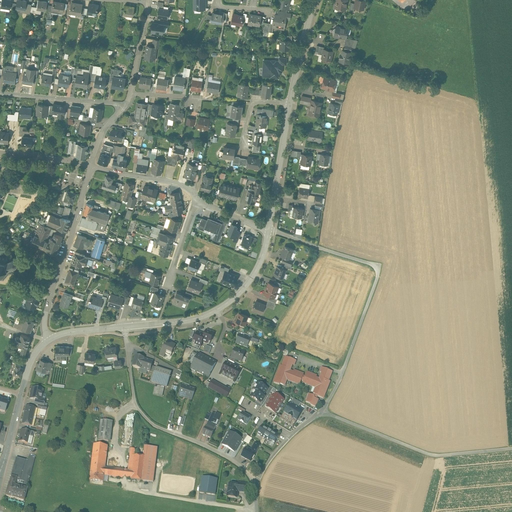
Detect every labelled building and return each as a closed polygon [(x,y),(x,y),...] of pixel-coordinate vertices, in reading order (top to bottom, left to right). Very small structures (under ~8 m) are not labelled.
[(11,0),(8,0),(1,0),(1,7),(9,8),(10,3),(11,0)] [(26,1),(18,0),(16,0),(16,4),(15,9),(15,11),(20,12),(20,8),(24,9),(26,1)] [(204,0),(194,0),(194,9),(205,10),(204,0)] [(290,0),(281,0),(280,7),(288,9),(290,0)] [(347,0),(336,0),(335,8),(341,9),(342,10),(344,11),(346,10),(346,7),(346,6),(347,0)] [(365,1),(362,0),(356,0),(355,4),(354,8),(363,10),(365,1)] [(38,1),(37,7),(33,7),(32,13),(40,14),(41,10),(45,10),(46,5),(47,2),(38,1)] [(64,3),(53,1),(52,6),(51,9),(52,10),(51,12),(51,14),(61,15),(61,14),(62,14),(62,11),(64,3)] [(83,4),(72,3),(70,12),(81,14),(82,8),(83,4)] [(99,5),(89,4),(88,9),(87,13),(97,14),(99,5)] [(134,7),(125,5),(124,10),(123,14),(124,14),(128,15),(127,19),(132,19),(132,16),(133,16),(134,7)] [(164,9),(159,8),(159,9),(157,17),(168,19),(169,10),(164,9)] [(222,14),(212,12),(212,16),(211,21),(223,23),(223,21),(224,15),(222,14)] [(238,14),(233,14),(231,23),(242,24),(243,19),(243,16),(237,15),(238,14)] [(261,16),(250,14),(248,24),(252,25),(252,23),(260,25),(261,19),(261,16)] [(290,16),(281,14),(281,16),(275,15),(273,27),(284,29),(286,19),(290,20),(290,16)] [(159,24),(153,23),(151,32),(163,34),(164,26),(164,25),(159,24)] [(348,29),(336,26),(336,28),(335,28),(333,29),(333,32),(334,33),(335,33),(334,35),(346,38),(348,29)] [(354,40),(347,38),(347,39),(345,39),(344,45),(345,46),(352,47),(354,40)] [(161,40),(153,39),(152,46),(157,47),(156,47),(159,48),(161,40)] [(282,40),(280,40),(280,49),(289,50),(290,46),(291,46),(291,42),(290,42),(290,41),(282,40)] [(152,46),(150,46),(149,46),(147,46),(145,58),(155,60),(156,47),(157,47),(152,46)] [(324,49),(322,55),(322,58),(331,60),(333,51),(324,49)] [(351,52),(342,50),(341,55),(340,54),(339,58),(340,58),(340,61),(348,63),(351,52)] [(130,52),(125,57),(128,60),(134,55),(130,52)] [(275,61),(271,60),(271,61),(264,60),(263,71),(271,72),(271,76),(278,77),(279,71),(280,70),(282,70),(282,64),(279,64),(279,61),(275,61)] [(35,70),(27,68),(27,72),(24,72),(22,82),(33,84),(34,78),(35,74),(34,74),(35,70)] [(121,70),(115,69),(113,77),(112,83),(112,87),(117,87),(123,88),(123,89),(124,89),(125,79),(119,78),(119,74),(121,74),(122,72),(121,70)] [(5,71),(4,75),(3,81),(15,83),(16,75),(17,73),(16,73),(5,71)] [(52,74),(43,72),(43,75),(41,83),(51,85),(52,78),(52,77),(52,74)] [(84,72),(83,76),(81,75),(77,75),(75,85),(87,87),(88,79),(89,73),(84,72)] [(70,76),(60,74),(59,79),(58,84),(69,86),(70,79),(71,76),(70,76)] [(96,75),(95,80),(94,86),(97,86),(97,89),(98,90),(99,90),(100,89),(100,87),(105,88),(107,77),(96,75)] [(151,79),(140,77),(139,87),(145,88),(150,89),(151,83),(151,79)] [(185,79),(175,77),(173,89),(184,90),(184,87),(185,83),(185,79)] [(199,78),(193,77),(193,80),(192,80),(191,90),(201,92),(202,81),(198,81),(199,78)] [(168,80),(158,78),(156,88),(167,89),(168,85),(168,80)] [(336,80),(324,78),(323,84),(322,84),(321,88),(334,90),(336,80)] [(209,82),(208,82),(207,87),(207,91),(218,93),(220,84),(209,82)] [(249,85),(239,83),(237,95),(238,95),(238,94),(242,95),(242,96),(247,97),(249,85)] [(268,85),(263,84),(262,90),(261,96),(269,97),(271,89),(270,89),(270,85),(271,85),(269,85),(270,85),(268,84),(268,85)] [(322,103),(312,100),(309,114),(319,116),(322,103)] [(339,104),(330,102),(329,107),(328,108),(328,111),(328,112),(328,113),(336,114),(339,104)] [(65,106),(54,104),(53,106),(52,113),(59,114),(58,116),(64,117),(65,106)] [(147,105),(137,104),(135,117),(145,119),(146,109),(147,105)] [(163,105),(153,104),(152,110),(152,115),(161,116),(163,105)] [(180,105),(171,104),(169,115),(168,118),(169,118),(178,119),(178,118),(183,119),(183,113),(179,113),(180,105)] [(237,105),(233,105),(231,105),(229,104),(228,105),(227,107),(228,107),(227,109),(231,110),(232,110),(231,116),(235,117),(239,117),(240,117),(241,113),(240,113),(241,110),(242,106),(237,105)] [(45,105),(38,105),(37,115),(46,116),(46,107),(45,106),(45,105)] [(81,107),(72,106),(70,114),(79,116),(81,107)] [(28,109),(21,108),(20,117),(20,116),(26,117),(30,118),(31,109),(28,108),(28,109)] [(103,109),(94,108),(95,108),(94,117),(92,117),(92,119),(95,119),(101,121),(103,109)] [(273,110),(262,108),(262,109),(257,109),(256,114),(258,115),(258,114),(267,116),(272,117),(273,110)] [(267,116),(258,114),(258,115),(255,130),(259,131),(260,126),(264,127),(264,126),(266,126),(267,121),(265,121),(265,120),(266,120),(267,116)] [(145,119),(135,117),(131,116),(129,123),(133,124),(133,127),(138,128),(139,124),(144,125),(145,119)] [(210,119),(198,117),(196,127),(208,129),(210,119)] [(195,119),(187,118),(186,125),(193,126),(195,119)] [(90,125),(81,123),(80,133),(89,135),(90,130),(89,130),(90,125)] [(233,124),(227,123),(226,134),(235,136),(237,125),(237,124),(233,124)] [(121,131),(113,130),(109,133),(109,137),(119,140),(121,131)] [(323,132),(309,130),(308,139),(317,140),(318,142),(320,142),(321,141),(321,139),(320,138),(321,135),(322,134),(323,132)] [(9,133),(2,132),(2,131),(0,131),(0,143),(1,143),(1,142),(8,143),(9,133)] [(258,134),(255,134),(253,143),(254,144),(252,153),(257,154),(257,151),(258,151),(259,151),(259,150),(260,144),(261,145),(262,135),(260,134),(258,134)] [(33,138),(23,137),(22,146),(32,146),(33,146),(34,142),(32,142),(33,138)] [(197,139),(190,138),(188,146),(195,147),(197,139)] [(76,141),(70,140),(68,153),(74,154),(74,152),(76,153),(78,144),(75,144),(76,141)] [(173,156),(168,155),(166,164),(175,166),(177,157),(182,158),(184,151),(185,145),(175,143),(173,156)] [(82,145),(78,144),(76,153),(76,157),(86,158),(87,154),(88,154),(89,150),(87,150),(88,146),(82,145)] [(113,146),(104,144),(101,152),(110,155),(111,151),(113,146)] [(121,154),(123,146),(120,147),(116,145),(116,146),(115,152),(114,156),(117,157),(118,153),(121,154)] [(121,154),(121,156),(118,168),(125,169),(127,160),(122,159),(123,155),(124,155),(126,146),(123,146),(121,154)] [(235,149),(224,147),(222,156),(233,158),(234,158),(234,156),(235,149)] [(101,152),(98,162),(107,165),(110,155),(101,152)] [(117,159),(113,159),(112,167),(118,168),(121,156),(121,154),(118,153),(117,157),(117,159)] [(311,155),(303,154),(302,159),(301,160),(301,162),(301,163),(301,164),(310,165),(311,155)] [(329,155),(321,154),(320,164),(327,165),(329,155)] [(260,159),(248,157),(247,167),(254,168),(255,166),(259,167),(260,159)] [(138,158),(137,163),(136,171),(146,173),(148,160),(138,158)] [(247,159),(240,158),(239,166),(241,166),(241,165),(246,166),(245,166),(246,159),(247,159)] [(163,161),(154,159),(153,161),(153,162),(154,162),(152,172),(160,174),(163,161)] [(188,162),(184,177),(194,179),(195,174),(198,165),(197,165),(191,163),(188,162)] [(114,178),(106,176),(104,180),(102,187),(118,192),(119,189),(115,188),(116,184),(112,183),(114,178)] [(213,178),(204,176),(203,181),(202,181),(200,189),(209,192),(212,184),(211,184),(213,178)] [(253,192),(248,191),(245,201),(255,204),(255,201),(257,194),(258,194),(261,183),(256,181),(254,187),(252,186),(252,189),(253,189),(253,192)] [(134,184),(126,182),(122,194),(125,195),(123,200),(128,201),(129,196),(131,197),(131,196),(132,191),(133,192),(134,188),(133,188),(134,184)] [(237,188),(223,184),(223,186),(220,185),(219,192),(219,194),(236,199),(237,197),(239,190),(237,190),(237,188)] [(151,188),(144,186),(142,193),(141,197),(147,199),(151,188)] [(309,189),(300,187),(298,196),(308,197),(309,189)] [(158,190),(151,188),(147,199),(154,201),(158,190)] [(76,194),(67,191),(64,201),(73,204),(76,194)] [(179,193),(170,194),(171,200),(170,200),(171,204),(181,202),(179,193)] [(137,198),(131,196),(131,197),(129,196),(128,201),(127,205),(134,207),(137,198)] [(181,202),(171,204),(171,205),(165,206),(166,212),(173,210),(174,212),(174,214),(176,213),(183,212),(181,202)] [(94,206),(86,204),(83,213),(92,216),(94,217),(94,219),(97,220),(97,222),(98,222),(106,225),(109,215),(106,214),(107,212),(104,212),(104,213),(97,211),(98,206),(94,205),(94,206)] [(71,208),(65,206),(62,216),(68,218),(71,208)] [(303,209),(294,207),(293,217),(301,218),(303,209)] [(320,210),(310,208),(308,221),(309,221),(309,219),(314,220),(315,222),(318,222),(320,210)] [(62,216),(53,212),(52,215),(51,214),(49,220),(47,223),(58,228),(67,231),(70,221),(61,218),(62,216)] [(49,220),(42,217),(39,223),(40,224),(46,226),(47,223),(49,220)] [(91,220),(82,217),(79,224),(95,230),(95,229),(98,222),(97,222),(91,220)] [(205,228),(208,220),(202,218),(198,228),(204,230),(205,228)] [(219,223),(209,218),(208,220),(205,228),(216,232),(213,239),(215,240),(218,242),(226,222),(220,220),(219,223)] [(179,221),(171,219),(168,228),(176,231),(179,221)] [(106,225),(98,222),(95,229),(104,232),(106,225)] [(46,226),(40,224),(37,230),(36,232),(36,231),(31,243),(56,254),(63,237),(54,234),(53,238),(51,237),(54,230),(51,228),(51,229),(46,226)] [(232,224),(228,235),(236,238),(239,231),(236,229),(237,226),(232,224)] [(157,227),(153,226),(151,232),(158,235),(159,232),(160,229),(157,227)] [(174,237),(159,232),(158,235),(157,238),(156,241),(161,243),(171,246),(174,237)] [(87,238),(78,234),(74,245),(83,248),(83,247),(88,249),(89,246),(90,246),(90,243),(91,243),(92,243),(92,242),(92,241),(92,240),(86,239),(87,238)] [(249,238),(247,237),(247,235),(244,234),(239,245),(241,246),(241,245),(241,246),(243,247),(248,248),(252,237),(249,236),(249,238)] [(105,240),(97,237),(92,255),(100,257),(102,251),(105,252),(107,244),(104,243),(105,240)] [(171,246),(161,243),(160,247),(161,248),(159,253),(168,256),(171,246)] [(293,249),(285,246),(284,249),(283,249),(282,252),(281,256),(284,257),(289,259),(290,259),(293,249)] [(85,256),(75,252),(71,263),(81,267),(82,263),(91,266),(93,259),(85,256)] [(13,258),(13,259),(12,254),(7,256),(7,257),(4,258),(0,256),(0,277),(3,278),(3,279),(4,279),(4,277),(8,272),(12,271),(12,272),(17,270),(16,266),(16,265),(17,265),(17,264),(18,263),(18,262),(17,261),(17,260),(16,259),(15,259),(14,258),(13,258)] [(289,259),(284,257),(282,262),(285,263),(290,265),(292,260),(290,259),(289,259)] [(199,262),(191,258),(187,268),(201,273),(202,268),(199,267),(201,262),(199,262)] [(286,270),(277,266),(275,271),(274,272),(274,274),(274,275),(282,278),(286,270)] [(153,273),(146,271),(147,269),(141,267),(140,270),(140,271),(146,273),(145,275),(151,277),(149,282),(157,285),(160,275),(153,273)] [(89,278),(78,274),(79,271),(70,268),(66,278),(68,281),(67,282),(70,283),(69,285),(85,291),(89,278)] [(228,272),(225,271),(224,273),(221,281),(233,286),(237,276),(228,272)] [(202,284),(191,280),(187,288),(199,293),(202,284)] [(274,284),(269,282),(266,288),(276,292),(279,286),(274,284)] [(39,291),(31,288),(28,294),(29,295),(29,294),(37,297),(39,291)] [(276,292),(266,288),(264,294),(270,296),(274,298),(274,297),(275,297),(276,294),(276,293),(276,292)] [(181,293),(177,292),(172,302),(181,306),(184,301),(188,302),(189,298),(190,298),(184,296),(181,294),(181,293)] [(72,295),(64,293),(60,304),(60,305),(68,307),(72,296),(72,295)] [(163,296),(155,293),(151,303),(153,303),(153,304),(155,305),(156,304),(160,306),(163,296)] [(37,297),(29,294),(29,295),(27,300),(28,302),(27,305),(35,308),(37,304),(38,304),(39,300),(38,300),(39,298),(37,297)] [(123,298),(111,294),(109,299),(109,301),(108,305),(120,308),(122,302),(123,298)] [(103,299),(91,296),(90,299),(89,300),(90,300),(88,305),(100,309),(102,303),(103,300),(103,299)] [(144,300),(134,297),(131,306),(140,308),(141,304),(142,305),(144,300)] [(276,303),(268,300),(266,305),(274,308),(276,303)] [(265,305),(256,301),(252,310),(261,314),(265,305)] [(248,316),(239,313),(236,322),(239,323),(244,325),(245,324),(247,321),(246,321),(248,316)] [(34,322),(24,319),(20,329),(30,333),(34,322)] [(207,330),(205,334),(202,342),(210,345),(215,333),(207,330)] [(205,334),(197,331),(193,343),(200,346),(202,342),(205,334)] [(20,338),(16,337),(15,340),(19,341),(18,345),(22,346),(20,353),(25,355),(27,348),(31,337),(21,334),(20,338)] [(251,339),(239,335),(236,343),(247,347),(251,339)] [(176,346),(166,341),(164,346),(164,345),(163,347),(159,355),(164,357),(165,354),(171,357),(176,346)] [(206,345),(203,351),(209,354),(212,347),(206,345)] [(69,347),(56,346),(56,359),(67,360),(67,355),(69,355),(69,347)] [(116,347),(110,348),(108,347),(106,347),(105,349),(106,356),(117,355),(116,347)] [(245,353),(235,349),(232,358),(236,359),(241,362),(245,353)] [(193,352),(188,362),(193,364),(198,355),(193,352)] [(91,354),(86,353),(84,361),(90,362),(94,362),(95,354),(91,353),(91,354)] [(216,363),(199,353),(198,355),(193,364),(190,368),(190,369),(208,378),(216,363)] [(144,358),(136,356),(133,366),(141,369),(143,370),(146,359),(144,359),(144,358)] [(290,359),(286,357),(282,366),(281,366),(274,383),(280,385),(280,384),(285,386),(287,380),(300,385),(301,380),(304,381),(303,383),(316,388),(313,394),(318,395),(318,396),(323,398),(330,381),(329,381),(332,372),(328,370),(322,368),(320,372),(322,373),(319,380),(316,379),(317,376),(307,372),(305,377),(303,376),(304,374),(294,370),(293,373),(289,372),(292,365),(294,365),(296,361),(290,358),(290,359)] [(153,361),(146,359),(143,370),(150,372),(152,366),(153,361)] [(48,362),(40,360),(39,364),(38,363),(36,370),(38,370),(37,372),(38,374),(39,374),(39,375),(41,376),(43,375),(45,374),(45,372),(46,372),(47,368),(48,362)] [(241,370),(226,362),(220,375),(234,382),(241,370)] [(21,365),(16,364),(13,374),(14,375),(15,375),(16,375),(20,376),(23,369),(20,368),(21,365)] [(171,372),(156,367),(154,373),(151,382),(167,387),(171,372)] [(234,393),(212,380),(210,384),(208,387),(230,400),(234,393)] [(257,383),(253,389),(254,390),(250,397),(261,403),(265,396),(264,395),(268,389),(258,383),(257,383)] [(164,387),(155,385),(153,394),(163,396),(164,387)] [(189,387),(182,385),(179,396),(185,398),(189,387)] [(195,389),(189,387),(185,398),(192,400),(194,392),(195,389)] [(43,390),(32,388),(32,391),(32,392),(32,393),(31,393),(30,399),(36,400),(40,401),(41,399),(43,390)] [(266,407),(275,413),(283,400),(274,394),(266,407)] [(315,396),(309,394),(306,402),(311,404),(310,405),(315,407),(318,400),(314,398),(315,396)] [(8,402),(0,399),(0,410),(5,412),(8,402)] [(291,403),(290,403),(284,413),(297,420),(299,417),(301,414),(303,411),(303,410),(302,410),(295,406),(295,405),(295,406),(291,403)] [(35,408),(26,406),(24,415),(33,417),(35,408)] [(216,413),(214,412),(214,414),(212,413),(211,414),(209,421),(215,424),(215,423),(217,424),(218,422),(220,422),(222,418),(216,415),(216,413)] [(244,413),(242,413),(238,420),(246,425),(251,418),(244,413)] [(297,420),(284,413),(280,419),(293,427),(297,420)] [(33,417),(24,415),(22,424),(31,426),(33,419),(33,417)] [(136,416),(125,420),(121,444),(131,445),(136,416)] [(111,421),(101,420),(98,440),(109,442),(111,421)] [(215,424),(209,421),(206,427),(205,427),(202,434),(211,438),(214,431),(215,429),(217,424),(215,423),(215,424)] [(280,435),(263,425),(258,433),(261,435),(260,436),(271,443),(272,441),(275,443),(280,435)] [(28,431),(21,430),(18,442),(28,444),(29,437),(32,437),(33,433),(33,432),(28,431)] [(242,439),(230,432),(222,445),(234,452),(241,441),(242,439)] [(108,446),(94,444),(91,471),(105,473),(105,467),(108,446)] [(157,448),(145,446),(143,457),(146,457),(144,475),(154,476),(157,448)] [(251,451),(246,448),(241,457),(245,459),(245,458),(251,462),(256,453),(255,453),(258,449),(254,446),(254,447),(251,451)] [(135,453),(130,453),(128,470),(127,478),(132,479),(134,455),(135,455),(135,453)] [(135,455),(134,455),(132,479),(131,480),(143,481),(144,475),(146,457),(143,457),(135,455)] [(27,461),(16,458),(11,477),(9,484),(27,489),(35,457),(29,456),(27,461)] [(124,469),(114,468),(113,468),(105,467),(105,473),(104,475),(112,476),(112,477),(123,478),(127,478),(128,470),(124,470),(124,469)] [(105,473),(91,471),(90,476),(90,480),(104,482),(104,475),(105,473)] [(202,477),(199,493),(216,495),(218,479),(202,477)] [(246,484),(238,483),(238,486),(239,486),(238,491),(245,492),(246,484)] [(9,484),(5,496),(24,501),(27,489),(9,484)] [(238,486),(229,484),(227,496),(237,498),(238,491),(239,486),(238,486)] [(10,505),(21,507),(22,501),(11,499),(10,505)]
